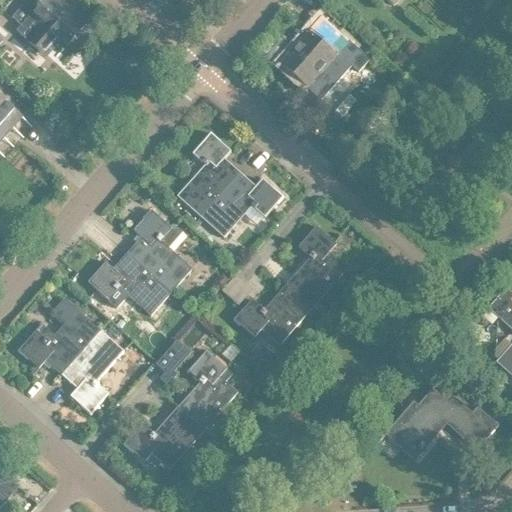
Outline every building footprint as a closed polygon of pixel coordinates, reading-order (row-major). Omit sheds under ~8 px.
[(59,43),(65,48),(86,24),(59,0),(44,0),(40,5),(34,0),(28,0),(13,18),(22,26),(24,25),(34,34),(30,38),(48,54),(59,43)] [(478,4),(467,17),(478,27),(489,14),(478,4)] [(304,86),(325,63),(337,73),(358,50),(338,33),(328,44),(312,29),(280,65),(304,86)] [(0,78),(0,97),(1,98),(10,87),(0,78)] [(0,136),(8,127),(11,129),(22,117),(1,98),(0,97),(0,136)] [(178,197),(201,218),(240,174),(231,165),(228,169),(221,163),(231,152),(211,134),(193,154),(206,166),(178,197)] [(357,170),(369,181),(377,172),(364,162),(357,170)] [(240,174),(201,218),(224,238),(252,207),(265,218),(283,198),(263,180),(253,191),(247,186),(250,182),(240,174)] [(136,244),(128,254),(172,293),(193,270),(161,242),(172,229),(152,211),(134,231),(145,241),(140,247),(136,244)] [(312,259),(288,285),(314,308),(319,302),(348,269),(330,253),(337,245),(317,227),(299,247),(312,259)] [(172,293),(128,254),(119,263),(123,267),(117,273),(106,263),(88,283),(109,301),(120,288),(152,316),(172,293)] [(232,266),(227,266),(224,269),(224,274),(228,277),(232,277),(235,273),(235,269),(232,266)] [(314,308),(288,285),(265,311),(252,300),(234,320),(255,338),(262,330),(280,346),(314,308)] [(511,293),(507,289),(491,307),(500,315),(503,311),(511,319),(511,353),(503,363),(511,371),(511,293)] [(319,302),(314,308),(326,318),(331,313),(319,302)] [(52,368),(62,376),(101,332),(77,311),(49,343),(36,332),(19,352),(39,370),(49,359),(55,364),(52,368)] [(101,332),(62,376),(71,384),(74,381),(80,386),(71,397),(91,415),(109,395),(96,384),(124,352),(115,345),(101,332)] [(176,341),(155,365),(165,374),(160,380),(161,381),(169,387),(178,377),(174,373),(191,354),(176,341)] [(231,347),(222,356),(231,364),(239,354),(231,347)] [(202,383),(179,410),(204,432),(238,393),(220,377),(227,369),(207,352),(189,372),(202,383)] [(462,440),(476,452),(499,426),(478,408),(473,414),(438,383),(419,406),(414,402),(385,435),(412,459),(420,449),(422,450),(426,446),(424,445),(434,433),(431,431),(444,416),(466,435),(462,440)] [(204,432),(179,410),(155,436),(142,424),(125,445),(144,462),(151,454),(170,470),(204,432)] [(209,437),(199,448),(206,454),(216,443),(209,437)] [(0,511),(0,509),(19,488),(3,474),(0,477),(0,511)]
